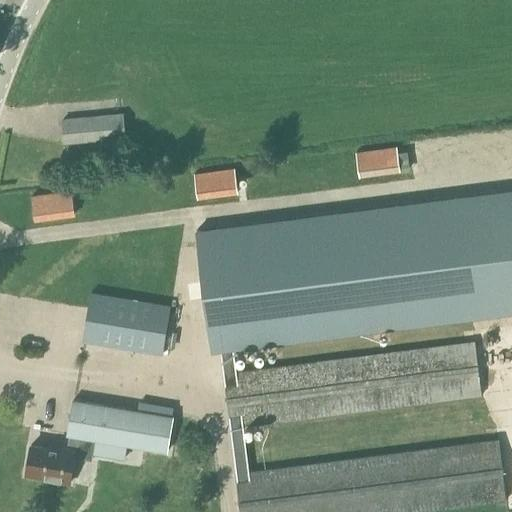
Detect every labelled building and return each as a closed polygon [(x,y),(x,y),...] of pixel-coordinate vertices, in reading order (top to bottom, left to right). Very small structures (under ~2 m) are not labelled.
[(61,144),(127,138),(124,113),(59,118),(61,144)] [(359,178),(401,172),(398,146),(355,152),(359,178)] [(197,199),(240,194),(236,169),(193,175),(197,199)] [(511,189),(197,230),(212,352),(221,350),(224,373),(237,371),(234,349),(511,313),(511,189)] [(34,221),(76,216),(72,190),(32,196),(34,221)] [(82,342),(163,355),(171,305),(91,291),(82,342)] [(244,427),(483,395),(476,340),(237,371),(224,373),(231,428),(244,427)] [(96,440),(168,452),(174,415),(73,399),(67,435),(70,436),(68,449),(58,447),(58,450),(31,445),(26,474),(52,478),(52,481),(70,484),(74,456),(93,460),(96,440)] [(418,511),(506,501),(500,439),(249,470),(244,427),(231,428),(237,472),(236,472),(240,511),(418,511)]
